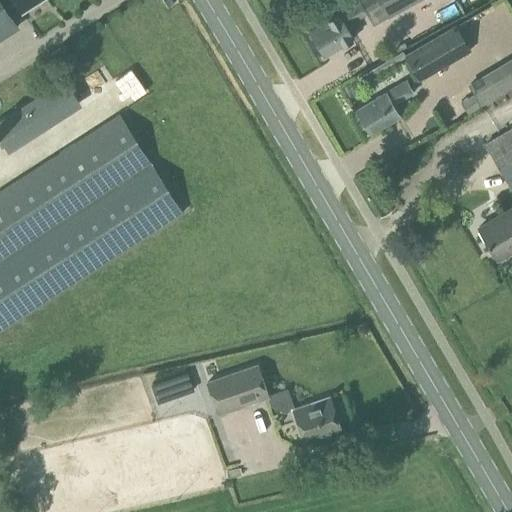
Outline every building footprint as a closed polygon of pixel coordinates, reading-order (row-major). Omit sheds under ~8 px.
[(0,0),(0,37),(18,26),(0,0)] [(14,0),(21,10),(37,0),(14,0)] [(377,0),(388,19),(422,0),(377,0)] [(327,22),(309,33),(324,57),(353,41),(346,28),(369,16),(359,1),(337,14),(337,13),(326,19),(327,22)] [(406,54),(420,79),(469,50),(455,25),(406,54)] [(81,67),(72,53),(69,55),(67,57),(56,63),(65,77),(79,69),(81,67)] [(499,98),(511,89),(511,61),(469,87),(475,96),(482,108),(499,98)] [(0,102),(0,136),(55,100),(40,76),(0,102)] [(406,80),(385,93),(394,107),(415,95),(406,80)] [(385,93),(355,111),(370,135),(400,117),(394,107),(385,93)] [(89,96),(66,107),(74,121),(96,110),(89,96)] [(0,330),(182,213),(119,115),(0,191),(0,330)] [(511,127),(484,143),(511,190),(511,189),(511,127)] [(511,208),(500,216),(478,228),(497,260),(511,251),(511,208)] [(256,365),(207,382),(218,414),(267,397),(256,365)] [(328,397),(292,409),(305,445),(317,441),(318,445),(333,439),(332,436),(340,433),(328,397)] [(8,423),(0,426),(0,454),(18,449),(8,423)]
